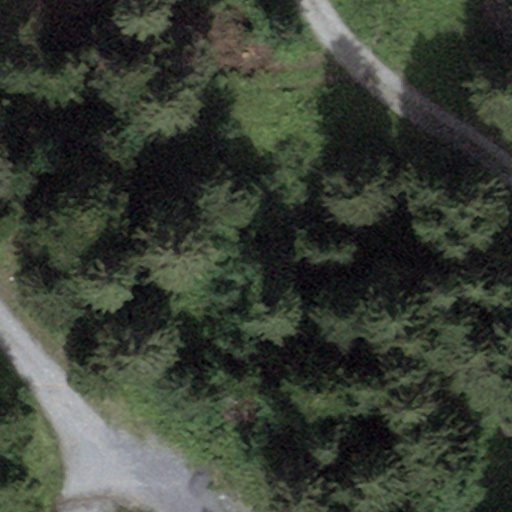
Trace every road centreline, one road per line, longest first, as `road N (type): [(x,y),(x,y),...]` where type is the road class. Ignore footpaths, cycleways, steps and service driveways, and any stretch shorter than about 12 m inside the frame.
road 1 (track): [(0,323),(112,474),(147,475),(208,511)]
road 2 (track): [(312,0),(320,18),(381,77),(511,175)]
